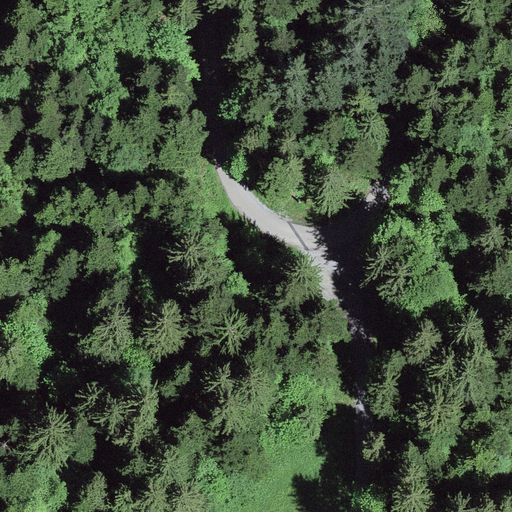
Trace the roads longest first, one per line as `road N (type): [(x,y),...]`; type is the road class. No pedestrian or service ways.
road 1 (unclassified): [(457,0),(419,45),(393,181),(354,235),(291,238),(245,209),(220,148),(209,0)]
road 2 (track): [(354,235),(354,511)]
